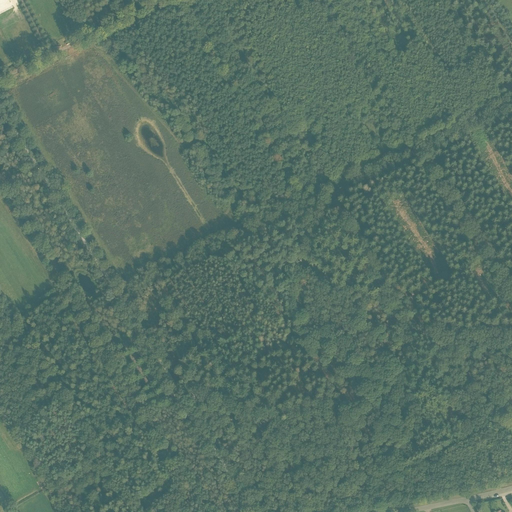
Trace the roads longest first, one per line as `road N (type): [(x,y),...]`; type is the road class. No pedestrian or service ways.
road 1 (track): [(165,0),(5,77)]
road 2 (track): [(0,353),(131,288)]
road 3 (unclassified): [(254,511),(178,390)]
